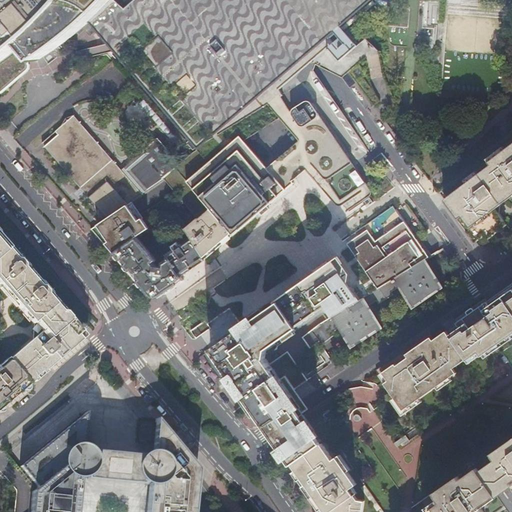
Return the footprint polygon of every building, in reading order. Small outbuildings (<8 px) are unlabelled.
[(0,0),(0,59),(4,57),(16,47),(27,61),(30,65),(39,59),(59,44),(72,34),(82,26),(86,22),(103,5),(107,0),(0,0)] [(107,0),(103,5),(86,22),(82,26),(101,50),(111,61),(191,155),(210,140),(269,103),(279,98),(275,91),(298,73),(316,56),(320,54),(328,46),(321,39),(288,0),(107,0)] [(288,0),(321,39),(335,28),(338,25),(366,0),(288,0)] [(0,91),(24,70),(23,67),(23,65),(27,61),(16,47),(4,57),(0,59),(0,91)] [(256,123),(239,133),(244,139),(261,129),(280,117),(299,139),(282,154),(277,159),(286,169),(294,179),(298,175),(304,169),(320,186),(354,163),(311,101),(311,100),(309,99),(306,99),(293,107),(292,108),(292,109),(288,103),(256,123)] [(94,100),(93,108),(101,109),(102,101),(94,100)] [(78,198),(101,222),(128,204),(141,195),(143,194),(142,193),(166,175),(181,162),(157,135),(146,145),(142,141),(136,146),(140,150),(121,167),(73,113),(65,116),(62,123),(55,129),(58,132),(44,144),(86,191),(78,198)] [(181,205),(186,201),(193,211),(205,202),(231,233),(233,235),(260,212),(288,188),(294,183),(292,180),(294,179),(286,169),(277,159),(268,166),(244,139),(239,133),(202,156),(200,155),(170,175),(183,195),(177,199),(181,205)] [(511,144),(489,162),(491,165),(445,200),(475,241),(484,235),(487,239),(494,234),(491,230),(504,220),(495,208),(505,201),(502,198),(511,191),(511,192),(511,144)] [(320,186),(333,201),(365,180),(354,163),(320,186)] [(365,180),(333,201),(337,205),(340,205),(344,204),(361,191),(366,198),(369,196),(371,193),(371,190),(365,180)] [(197,218),(183,227),(189,237),(204,259),(205,259),(204,257),(231,233),(205,202),(193,211),(197,218)] [(130,207),(128,204),(101,222),(103,225),(112,240),(107,244),(114,253),(137,237),(149,229),(143,219),(139,221),(130,207)] [(410,268),(424,260),(427,258),(402,220),(375,239),(369,230),(359,237),(361,240),(349,248),(377,289),(408,270),(410,268)] [(85,336),(0,236),(0,285),(40,332),(9,358),(30,383),(85,336)] [(155,260),(137,237),(114,253),(148,294),(159,296),(164,293),(181,281),(179,277),(167,258),(161,263),(160,267),(155,266),(152,263),(155,260)] [(204,259),(189,237),(179,244),(177,241),(171,245),(173,248),(164,254),(167,258),(179,277),(204,259)] [(338,256),(335,258),(344,271),(345,266),(338,256)] [(220,364),(257,416),(294,390),(290,384),(318,366),(292,328),(324,307),(331,317),(348,306),(350,305),(360,299),(344,276),(344,271),(335,258),(273,302),(274,304),(224,339),(227,343),(216,350),(223,361),(220,364)] [(348,306),(331,317),(319,324),(302,337),(310,348),(318,342),(320,344),(334,334),(332,332),(339,328),(350,346),(381,327),(367,305),(375,300),(378,303),(392,294),(390,291),(398,286),(412,307),(442,287),(424,260),(410,268),(412,271),(414,274),(412,276),(410,272),(408,270),(377,289),(362,298),(360,299),(350,305),(355,312),(352,314),(348,306)] [(376,370),(399,403),(422,388),(426,395),(456,373),(451,366),(464,356),(467,361),(478,353),(481,357),(511,335),(508,331),(511,328),(511,286),(511,287),(511,289),(490,305),(487,301),(457,323),(460,327),(449,335),(446,331),(433,340),(428,333),(376,370)] [(204,318),(189,329),(195,338),(210,328),(214,333),(239,319),(229,308),(206,323),(204,318)] [(0,409),(30,383),(9,358),(8,357),(0,363),(0,409)] [(422,388),(399,403),(404,410),(426,395),(422,388)] [(257,416),(262,423),(300,398),(294,390),(257,416)] [(273,439),(305,417),(301,410),(306,406),(300,398),(262,423),(268,432),(273,439)] [(306,420),(305,417),(273,439),(292,464),(294,463),(331,437),(334,435),(333,435),(330,427),(328,417),(332,407),(308,423),(306,420)] [(187,511),(191,472),(151,420),(148,453),(141,454),(137,456),(113,454),(87,452),(84,449),(82,448),(77,446),(80,416),(18,467),(15,468),(32,490),(28,493),(26,511),(187,511)] [(511,436),(498,447),(500,450),(493,456),(494,458),(480,469),(496,492),(511,480),(511,436)] [(381,511),(385,510),(363,479),(375,470),(353,439),(339,449),(331,437),(294,463),(305,480),(302,482),(322,511),(381,511)] [(495,493),(496,492),(480,469),(479,470),(476,467),(460,478),(458,475),(439,488),(442,491),(436,496),(440,502),(428,510),(429,511),(483,511),(478,505),(495,493)]
